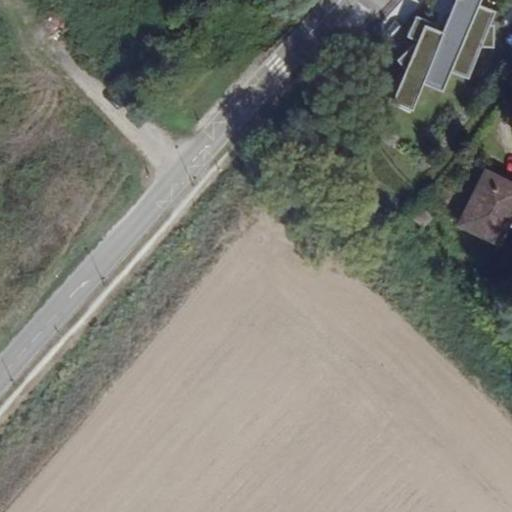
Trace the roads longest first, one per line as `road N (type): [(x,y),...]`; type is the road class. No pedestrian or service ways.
road 1 (tertiary): [(0,386),(341,0)]
road 2 (track): [(13,0),(180,181)]
